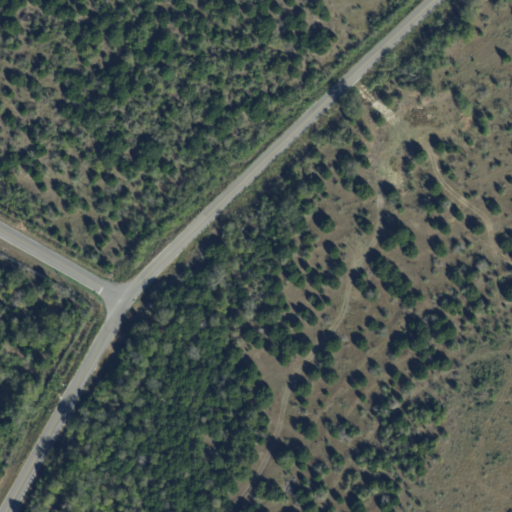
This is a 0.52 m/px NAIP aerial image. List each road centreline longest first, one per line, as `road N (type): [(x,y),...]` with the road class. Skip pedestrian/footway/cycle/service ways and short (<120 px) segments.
road 1 (residential): [(7,511),(123,301),(441,0)]
road 2 (residential): [(0,232),(123,301)]
